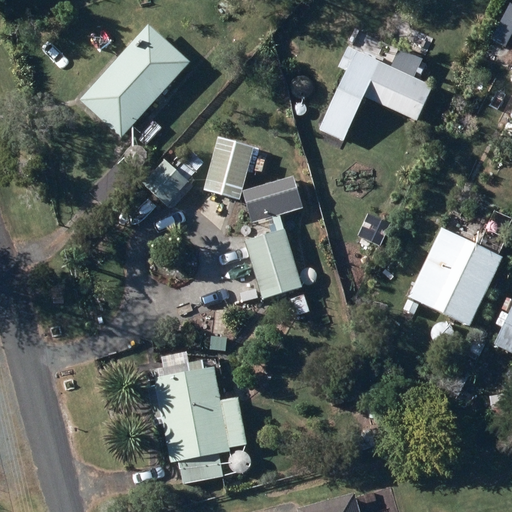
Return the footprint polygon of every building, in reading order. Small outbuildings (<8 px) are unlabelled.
[(320,19),(304,49),(317,56),(334,27),(320,19)] [(143,22),(75,98),(116,135),(184,59),(143,22)] [(343,68),(315,128),(336,137),(357,93),(409,117),(425,82),(345,44),(336,64),(343,68)] [(153,117),(135,136),(143,144),(162,125),(153,117)] [(216,143),(210,168),(225,172),(231,146),(216,143)] [(135,144),(121,161),(138,174),(152,157),(135,144)] [(149,170),(139,181),(163,203),(184,179),(160,157),(158,160),(154,156),(144,166),(149,170)] [(255,157),(252,169),(260,170),(262,158),(255,157)] [(111,162),(87,190),(103,205),(128,177),(111,162)] [(243,192),(253,224),(302,210),(293,178),(243,192)] [(208,179),(202,207),(218,210),(224,183),(208,179)] [(154,207),(141,195),(122,215),(134,227),(154,207)] [(280,227),(242,238),(259,296),(298,285),(280,227)] [(437,227),(404,293),(464,323),(497,256),(437,227)] [(288,297),(294,314),(307,310),(301,293),(288,297)] [(490,342),(511,352),(511,298),(490,342)] [(223,446),(242,443),(237,415),(218,419),(217,413),(225,412),(223,401),(216,403),(209,366),(152,376),(155,390),(147,391),(152,415),(159,413),(167,460),(176,459),(179,480),(218,473),(214,451),(224,449),(223,446)] [(356,376),(323,385),(329,407),(362,398),(356,376)] [(397,398),(394,421),(413,424),(416,401),(397,398)] [(370,428),(355,433),(360,450),(375,445),(370,428)] [(293,506),(294,511),(355,511),(350,491),(293,506)]
